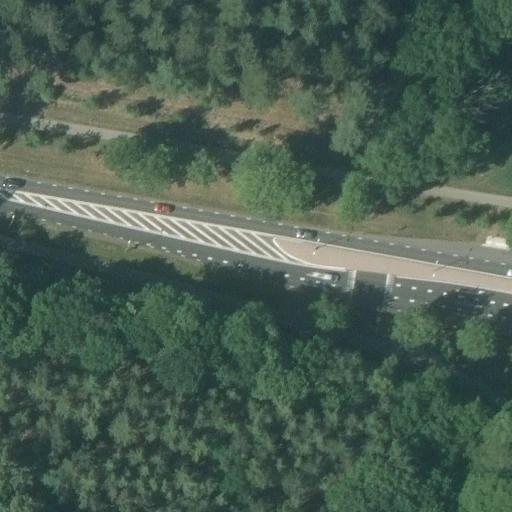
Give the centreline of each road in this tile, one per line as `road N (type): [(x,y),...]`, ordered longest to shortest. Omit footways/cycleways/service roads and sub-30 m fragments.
road 1 (primary): [(0,203),(511,312)]
road 2 (primary): [(511,271),(0,183)]
